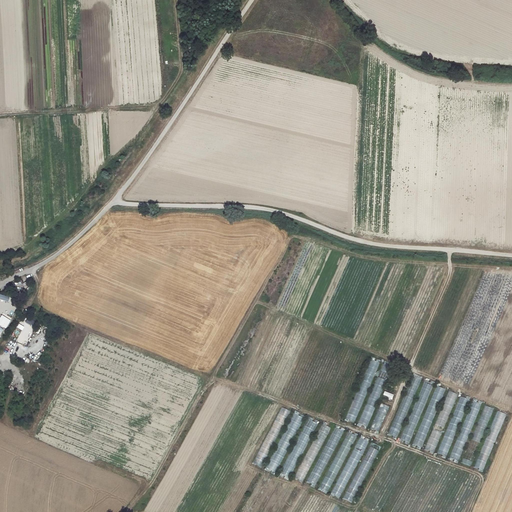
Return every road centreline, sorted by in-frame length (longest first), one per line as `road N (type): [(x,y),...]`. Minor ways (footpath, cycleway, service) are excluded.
road 1 (track): [(511,255),(356,240),(262,208),(113,202)]
road 2 (unclassified): [(0,285),(56,254),(113,202),(250,0)]
